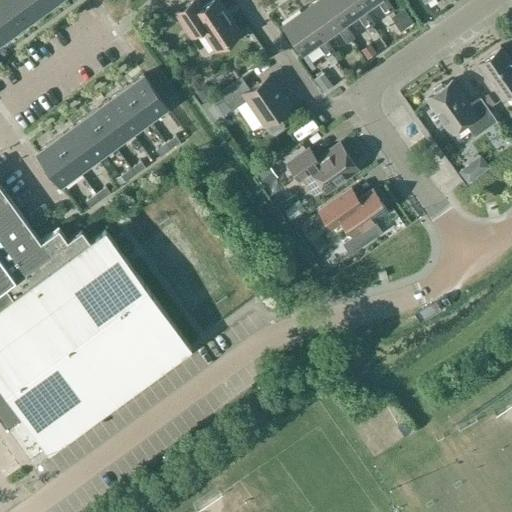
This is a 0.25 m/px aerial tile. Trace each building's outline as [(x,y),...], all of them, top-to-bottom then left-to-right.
[(0,0),(0,24),(7,34),(24,21),(8,0),(0,0)] [(8,0),(24,21),(42,9),(35,0),(8,0)] [(35,0),(42,9),(53,0),(35,0)] [(191,35),(201,28),(215,48),(240,32),(229,16),(227,18),(214,0),(211,0),(199,8),(193,0),(192,0),(175,12),(191,35)] [(342,27),(322,0),(316,0),(301,11),(322,41),(326,38),(338,29),(347,42),(354,36),(346,24),(342,27)] [(362,12),(353,0),(322,0),(342,27),(346,24),(358,15),(367,28),(374,22),(365,10),(362,12)] [(365,10),(378,1),(387,13),(394,8),(388,0),(353,0),(362,12),(365,10)] [(403,8),(390,17),(400,31),(413,22),(403,8)] [(322,41),(301,11),(281,25),(302,55),(318,43),(327,56),(331,53),(334,50),(326,38),(322,41)] [(369,43),(360,50),(367,59),(376,52),(369,43)] [(502,97),(511,90),(511,62),(500,45),(477,61),(487,75),(483,78),(491,89),(494,86),(502,97)] [(327,56),(326,56),(332,64),(337,61),(331,53),(327,56)] [(323,72),(314,79),(323,91),(332,85),(323,72)] [(125,86),(148,117),(166,104),(143,73),(125,86)] [(243,92),(247,99),(264,123),(271,133),(274,134),(284,128),(284,124),(278,114),(290,106),(268,74),(250,87),(243,92)] [(231,109),(247,99),(243,92),(250,87),(242,75),(218,91),(230,109),(231,109)] [(451,131),(464,122),(474,135),(496,119),(487,106),(480,97),(469,104),(451,79),(445,84),(439,81),(432,86),(433,92),(427,97),(451,131)] [(108,99),(130,130),(148,117),(125,86),(108,99)] [(218,91),(200,103),(213,121),(230,109),(218,91)] [(487,92),(480,97),(487,106),(494,102),(487,92)] [(90,112),(113,143),(130,130),(108,99),(90,112)] [(73,125),(95,155),(113,143),(90,112),(73,125)] [(300,124),(303,131),(324,122),(321,114),(300,124)] [(55,137),(78,168),(95,155),(73,125),(55,137)] [(175,134),(165,141),(170,148),(180,140),(175,134)] [(37,151),(60,181),(78,168),(55,137),(37,151)] [(137,158),(150,152),(144,140),(132,146),(137,158)] [(165,141),(155,149),(160,155),(170,148),(165,141)] [(309,147),(287,162),(300,180),(302,178),(315,197),(357,167),(340,142),(317,158),(309,147)] [(480,154),(459,170),(467,181),(488,165),(480,154)] [(140,159),(130,167),(135,173),(145,166),(140,159)] [(269,164),(256,174),(264,185),(277,176),(269,164)] [(130,167),(120,174),(125,181),(135,173),(130,167)] [(106,185),(95,192),(100,199),(110,191),(106,185)] [(0,381),(48,446),(189,345),(103,228),(88,239),(80,228),(66,239),(58,227),(40,240),(0,186),(0,381)] [(387,209),(372,188),(359,197),(351,187),(319,209),(331,227),(342,219),(353,234),(387,209)] [(95,192),(85,200),(90,206),(100,199),(95,192)] [(337,267),(353,254),(340,237),(323,251),(337,267)]
